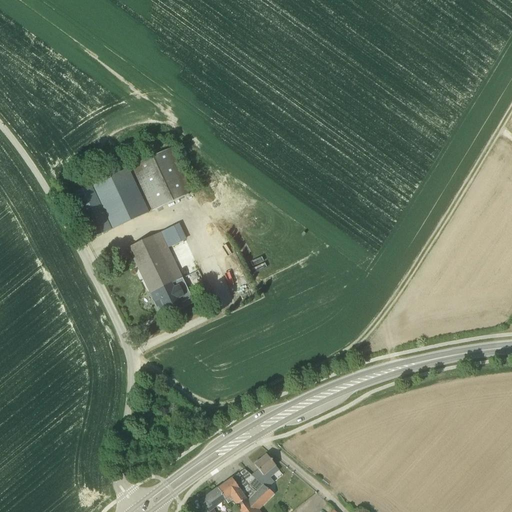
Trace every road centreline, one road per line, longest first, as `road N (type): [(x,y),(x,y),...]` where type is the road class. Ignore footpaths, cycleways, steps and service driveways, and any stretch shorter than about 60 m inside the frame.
road 1 (track): [(129,353),(213,410),(356,344),(511,115)]
road 2 (unclassified): [(126,495),(116,469),(130,400),(129,353),(51,197),(0,125)]
road 3 (secondary): [(244,439),(403,366),(511,347)]
road 4 (secondary): [(244,439),(211,450),(135,508)]
